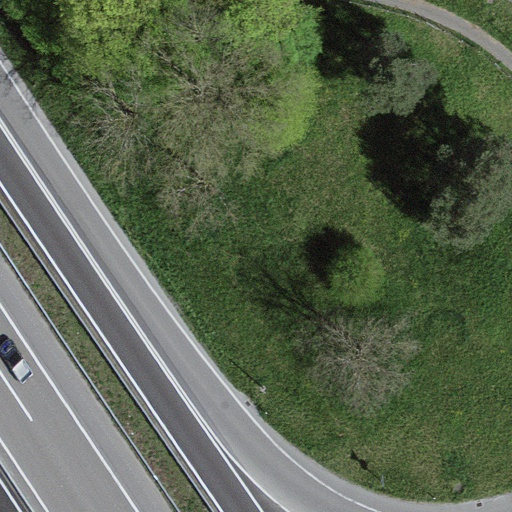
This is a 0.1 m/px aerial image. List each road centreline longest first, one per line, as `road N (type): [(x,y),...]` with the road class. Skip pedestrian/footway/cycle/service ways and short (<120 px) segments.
road 1 (motorway): [(217,443),(0,123)]
road 2 (motorway): [(92,511),(0,373)]
road 3 (motorway): [(331,511),(217,443)]
